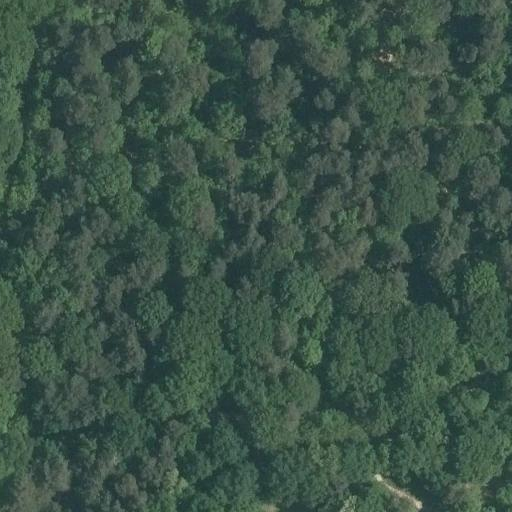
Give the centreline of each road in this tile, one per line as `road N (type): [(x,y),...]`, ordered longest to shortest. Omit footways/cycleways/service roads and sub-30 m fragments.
road 1 (unknown): [(0,394),(171,338),(330,352),(511,319)]
road 2 (track): [(60,445),(511,363)]
